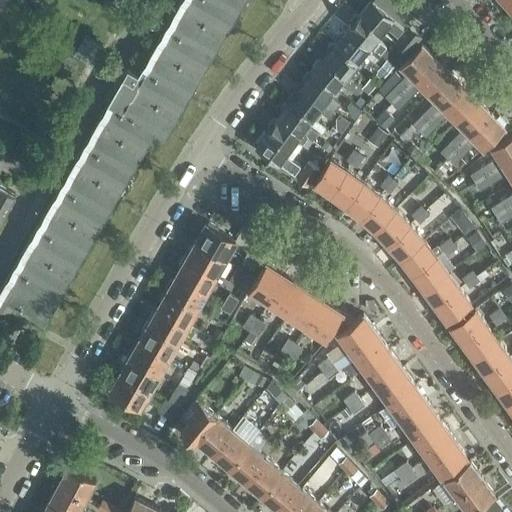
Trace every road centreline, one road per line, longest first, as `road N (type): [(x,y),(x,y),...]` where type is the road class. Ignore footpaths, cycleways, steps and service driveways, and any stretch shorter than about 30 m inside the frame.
road 1 (residential): [(205,145),(308,207),(379,266),(511,459)]
road 2 (residential): [(205,145),(58,395)]
road 3 (residential): [(37,180),(113,56),(141,34),(158,0)]
road 4 (residential): [(214,511),(58,395)]
road 5 (residential): [(205,145),(311,0)]
road 6 (residential): [(58,395),(0,508)]
